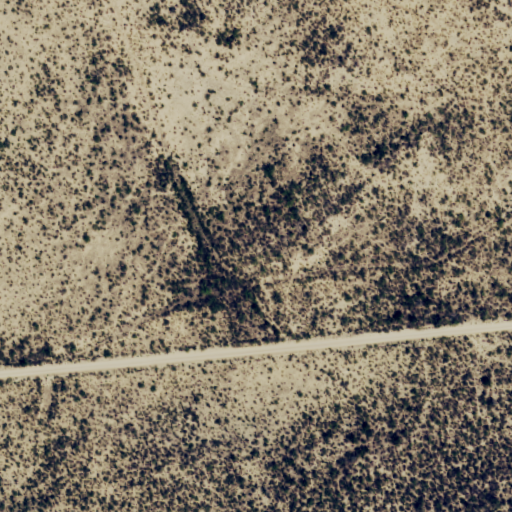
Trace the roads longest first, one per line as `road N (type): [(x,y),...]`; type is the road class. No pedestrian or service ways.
road 1 (track): [(511,322),(0,369)]
road 2 (track): [(265,345),(126,0)]
